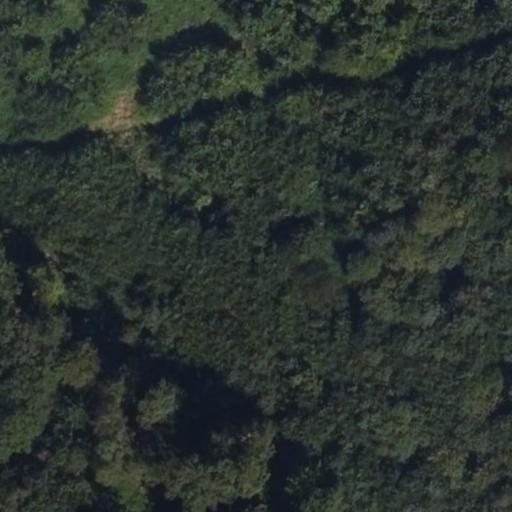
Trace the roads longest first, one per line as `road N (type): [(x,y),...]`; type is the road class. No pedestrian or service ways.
road 1 (unknown): [(511,42),(0,160)]
road 2 (track): [(0,111),(104,0)]
